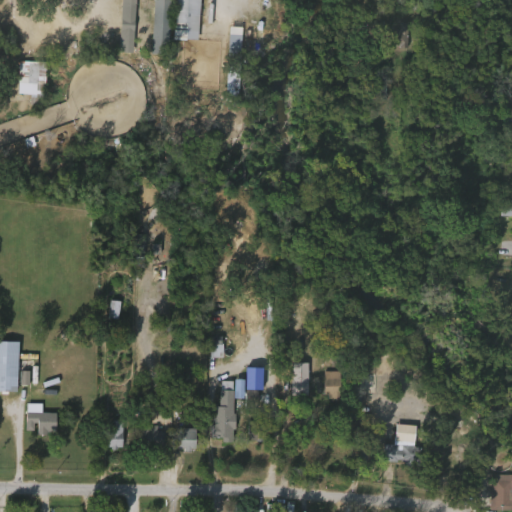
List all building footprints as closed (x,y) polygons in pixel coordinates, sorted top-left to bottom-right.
[(173,0),(170,53),(153,52),(155,0),(173,0)] [(204,0),(202,29),(202,31),(188,30),(188,23),(176,22),(178,0),(204,0)] [(163,3),(146,3),(145,51),(161,52),(163,3)] [(404,21),(405,48),(382,47),(382,44),(378,44),(378,38),(363,37),(364,23),(379,23),(379,30),(396,30),(397,21),(404,21)] [(249,32),(247,65),(231,64),(233,31),(249,32)] [(233,36),(221,36),(220,63),(232,64),(233,36)] [(47,83),(30,83),(31,61),(47,61),(47,83)] [(37,92),(38,71),(11,70),(10,102),(28,103),(28,92),(37,92)] [(503,128),(511,128),(511,94),(503,94),(503,128)] [(511,218),(510,218),(510,215),(498,215),(499,200),(511,200),(511,218)] [(511,226),(511,209),(492,209),(492,226),(511,226)] [(112,310),(102,309),(100,326),(110,327),(112,310)] [(18,343),(16,391),(0,390),(0,339),(18,341),(18,343)] [(202,345),(202,366),(215,365),(214,345),(202,345)] [(337,371),(338,395),(336,395),(336,400),(329,400),(329,394),(314,393),(313,381),(321,381),(321,371),(337,371)] [(259,372),(258,404),(256,404),(256,408),(245,408),(246,372),(259,372)] [(233,380),(233,413),(235,413),(233,438),(231,438),(231,442),(223,442),(223,437),(212,437),(212,424),(214,424),(215,406),(219,406),(221,380),(233,380)] [(251,381),(238,381),(237,409),(249,409),(251,381)] [(283,386),(283,404),(299,404),(300,387),(283,386)] [(205,446),(214,446),(214,451),(226,451),(225,389),(212,389),(212,415),(205,415),(205,446)] [(364,390),(351,390),(352,411),(359,411),(359,398),(364,398),(364,390)] [(40,405),(40,412),(58,412),(57,430),(52,430),(52,433),(49,434),(39,434),(40,422),(36,422),(36,430),(28,430),(28,412),(29,412),(30,405),(40,405)] [(48,421),(34,422),(34,412),(18,412),(18,439),(48,439),(48,421)] [(164,415),(165,446),(150,446),(150,449),(144,449),(144,446),(138,446),(139,432),(135,432),(135,422),(148,421),(148,428),(155,428),(155,426),(151,426),(151,422),(155,422),(155,415),(164,415)] [(122,420),(122,447),(117,447),(115,451),(112,451),(111,446),(106,446),(106,419),(122,420)] [(272,421),(271,442),(255,442),(255,440),(248,440),(248,421),(272,421)] [(114,457),(114,429),(99,428),(99,457),(114,457)] [(196,428),(195,448),(191,448),(191,451),(183,451),(183,447),(176,447),(176,428),(196,428)] [(149,440),(149,436),(130,436),(131,455),(157,453),(156,439),(149,440)] [(168,458),(186,459),(187,437),(168,436),(168,458)] [(404,441),(404,444),(421,447),(420,466),(403,465),(404,461),(401,461),(402,459),(397,459),(397,461),(383,460),(384,443),(396,444),(396,440),(404,441)] [(510,480),(510,497),(511,497),(511,504),(492,504),(492,495),(495,495),(495,480),(510,480)]
